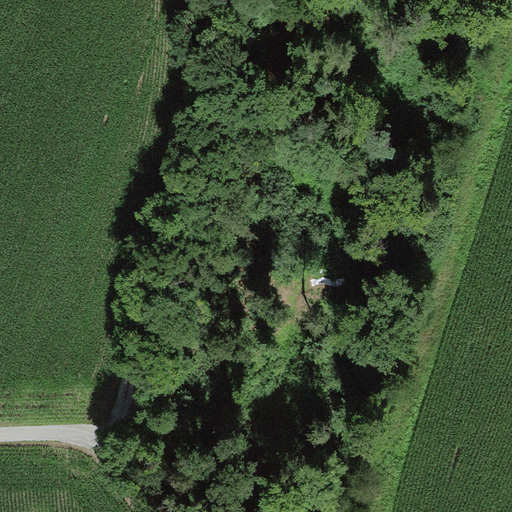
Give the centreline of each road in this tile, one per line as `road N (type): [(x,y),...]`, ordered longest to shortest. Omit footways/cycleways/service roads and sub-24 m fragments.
road 1 (track): [(201,0),(104,436)]
road 2 (track): [(0,438),(104,436),(196,511)]
